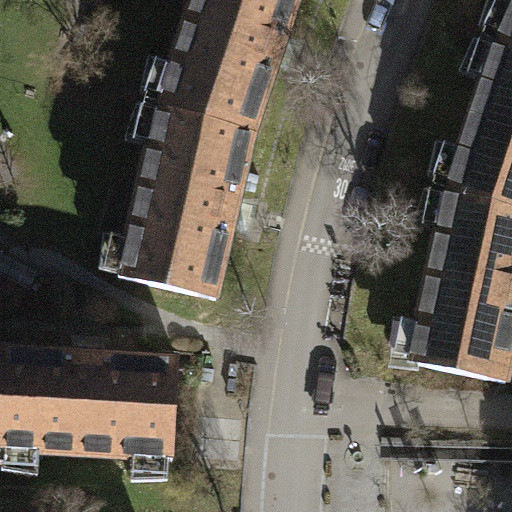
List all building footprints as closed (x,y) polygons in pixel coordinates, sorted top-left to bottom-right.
[(191,0),(157,104),(255,133),(299,0),(191,0)] [(511,9),(499,40),(511,45),(511,9)] [(511,45),(499,40),(447,192),(511,208),(511,45)] [(157,104),(117,276),(215,302),(255,133),(157,104)] [(511,325),(511,208),(447,192),(414,363),(499,380),(511,325)] [(0,369),(0,450),(174,459),(180,358),(1,348),(0,369)]
